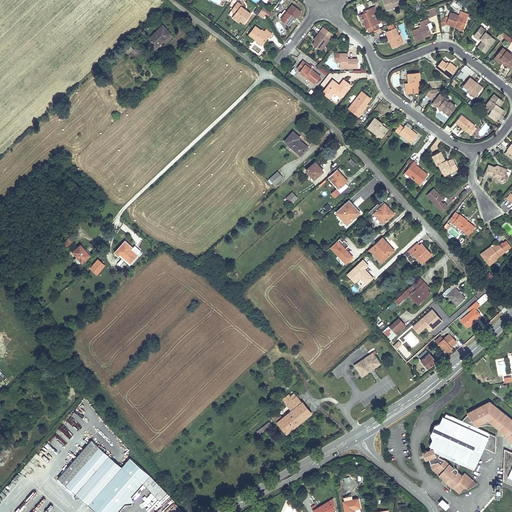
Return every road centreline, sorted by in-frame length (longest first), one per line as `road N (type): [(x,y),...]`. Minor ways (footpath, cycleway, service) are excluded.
road 1 (residential): [(511,316),(338,128),(176,3)]
road 2 (primary): [(511,316),(358,435)]
road 3 (residential): [(378,65),(387,91),(457,144),(491,140),(511,117)]
road 4 (primary): [(358,435),(222,511)]
